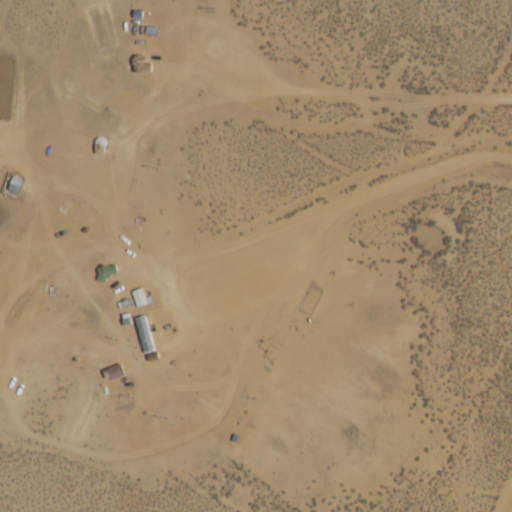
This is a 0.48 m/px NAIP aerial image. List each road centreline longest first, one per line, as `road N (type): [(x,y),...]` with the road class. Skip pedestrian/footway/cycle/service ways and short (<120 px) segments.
road 1 (track): [(120,247),(113,215),(134,140),(176,113),(266,92),(511,99)]
road 2 (track): [(0,320),(113,215),(26,150),(17,118),(23,94),(50,76),(83,74),(118,89),(134,140)]
road 3 (track): [(511,163),(448,170),(142,267),(120,247)]
road 4 (track): [(0,324),(142,267)]
